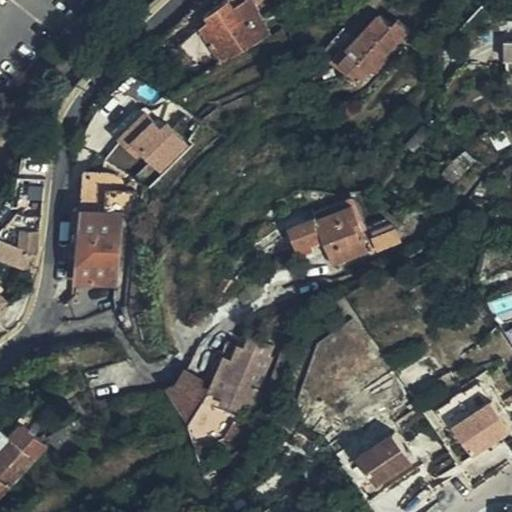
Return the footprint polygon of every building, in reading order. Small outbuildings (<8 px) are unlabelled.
[(244,0),(203,0),(192,11),(195,15),(156,51),(172,65),(188,56),(202,73),(220,64),(200,28),(244,0)] [(272,35),(255,0),(244,0),(200,28),(220,64),(272,35)] [(363,84),(413,31),(400,19),(394,26),(382,14),(349,49),(352,52),(341,65),(363,84)] [(128,163),(173,117),(160,105),(136,131),(116,151),(128,163)] [(107,191),(110,174),(87,172),(83,210),(73,209),(68,259),(78,259),(77,281),(116,284),(123,214),(139,215),(141,194),(107,191)] [(364,235),(353,204),(291,227),(297,245),(323,236),(335,265),(368,251),(362,236),(364,235)] [(42,227),(18,225),(15,245),(9,244),(1,256),(11,263),(35,272),(39,255),(40,253),(42,228),(42,227)] [(404,243),(398,228),(371,237),(377,253),(404,243)] [(266,293),(258,281),(236,294),(246,307),(266,293)] [(241,360),(225,396),(221,404),(240,411),(242,406),(253,410),(262,391),(260,390),(273,358),(271,357),(275,347),(251,337),(247,347),(241,360)] [(240,344),(234,358),(241,360),(247,347),(240,344)] [(230,357),(216,388),(214,391),(225,396),(241,360),(234,358),(230,357)] [(180,384),(167,389),(189,428),(215,388),(189,370),(180,384)] [(450,417),(495,398),(487,381),(443,400),(450,417)] [(478,456),(511,431),(511,424),(494,400),(457,427),(478,456)] [(241,446),(250,430),(237,423),(227,438),(241,446)] [(14,437),(0,451),(0,498),(49,446),(25,424),(14,437)] [(2,426),(0,427),(0,451),(14,437),(2,426)] [(360,450),(380,482),(419,459),(399,426),(360,450)]
